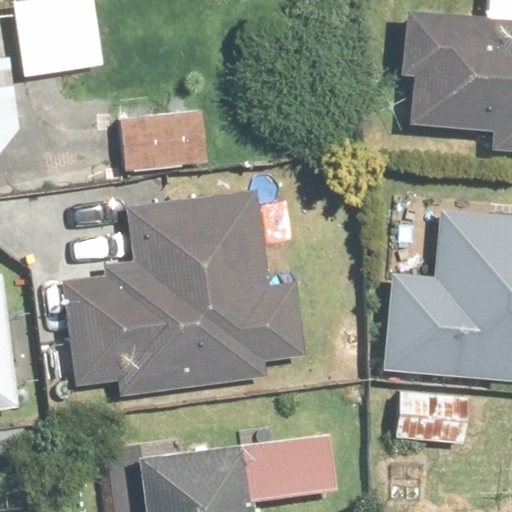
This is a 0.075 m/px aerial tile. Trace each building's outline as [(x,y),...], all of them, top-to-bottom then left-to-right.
[(84,0),(0,0),(0,4),(11,77),(94,65),(84,0)] [(511,0),(500,0),(500,12),(387,4),(382,78),(388,79),(385,126),(475,132),(473,153),(511,155),(511,0)] [(191,103),(104,114),(112,179),(199,168),(191,103)] [(125,266),(47,277),(62,389),(113,382),(115,399),(253,380),(250,358),(292,353),(282,281),(260,284),(247,187),(117,205),(125,266)] [(457,393),(384,389),(382,438),(454,441),(457,393)] [(104,511),(244,511),(243,496),(326,488),(321,436),(99,458),(104,511)]
